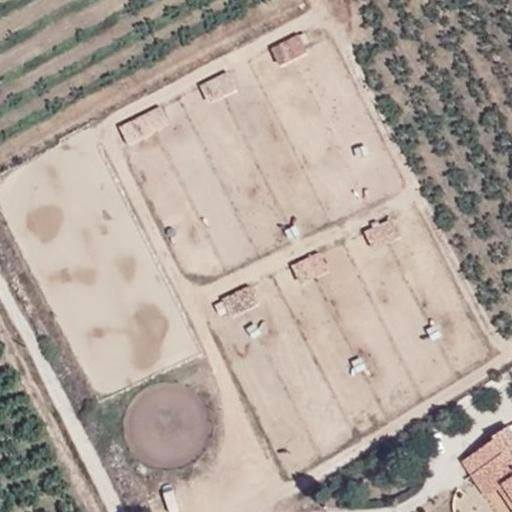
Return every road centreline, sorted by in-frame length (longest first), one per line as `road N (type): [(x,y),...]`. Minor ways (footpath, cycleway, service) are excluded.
road 1 (track): [(120,511),(0,273)]
road 2 (unknown): [(410,511),(458,456),(511,417)]
